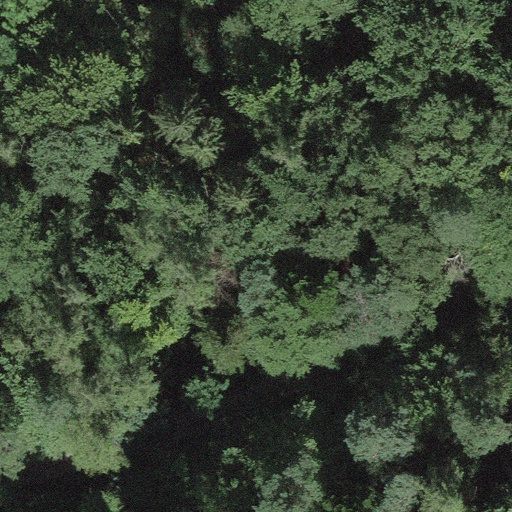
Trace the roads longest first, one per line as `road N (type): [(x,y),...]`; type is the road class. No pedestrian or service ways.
road 1 (track): [(511,263),(191,417),(0,468)]
road 2 (track): [(0,109),(120,0)]
